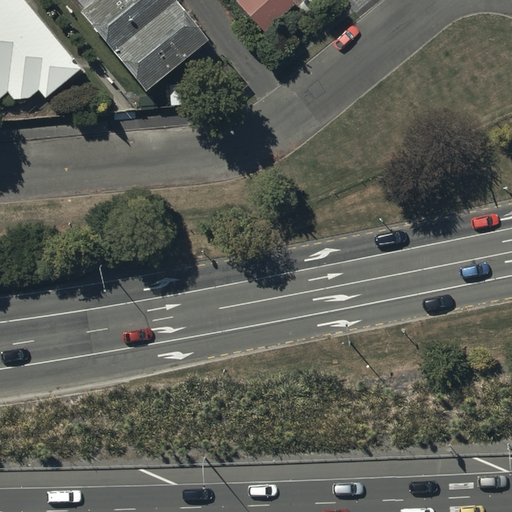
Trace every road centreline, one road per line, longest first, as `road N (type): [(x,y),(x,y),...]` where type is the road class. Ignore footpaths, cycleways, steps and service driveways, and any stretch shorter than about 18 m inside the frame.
road 1 (motorway): [(0,342),(511,248)]
road 2 (motorway): [(0,511),(511,494)]
road 3 (residential): [(0,165),(243,152),(432,0)]
